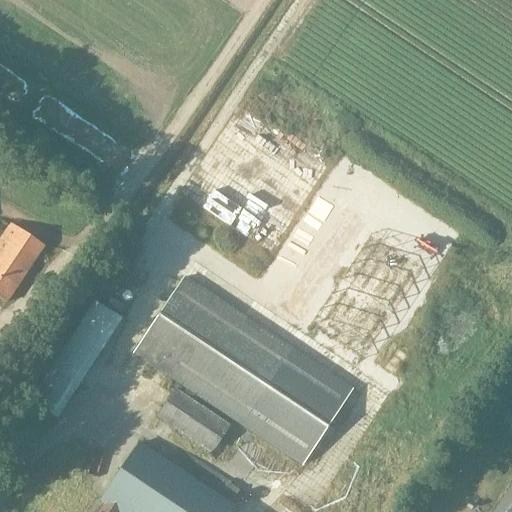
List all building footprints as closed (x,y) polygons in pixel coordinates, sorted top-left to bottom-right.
[(379,133),(390,120),(383,113),(371,126),(379,133)] [(256,217),(252,223),(279,242),(291,225),(277,214),(269,225),(256,217)] [(0,300),(5,304),(44,248),(11,225),(0,240),(0,300)] [(368,232),(308,323),(361,358),(421,267),(368,232)] [(314,236),(294,260),(308,271),(328,248),(314,236)] [(352,391),(292,351),(181,279),(133,353),(303,465),(352,391)] [(480,333),(493,328),(480,291),(413,316),(431,366),(485,346),(480,333)] [(94,303),(29,404),(56,421),(121,320),(94,303)] [(211,455),(230,426),(174,390),(156,418),(211,455)] [(18,425),(29,432),(38,419),(27,411),(18,425)] [(230,511),(233,508),(139,445),(100,503),(104,505),(99,511),(230,511)] [(511,511),(511,483),(492,511),(511,511)]
